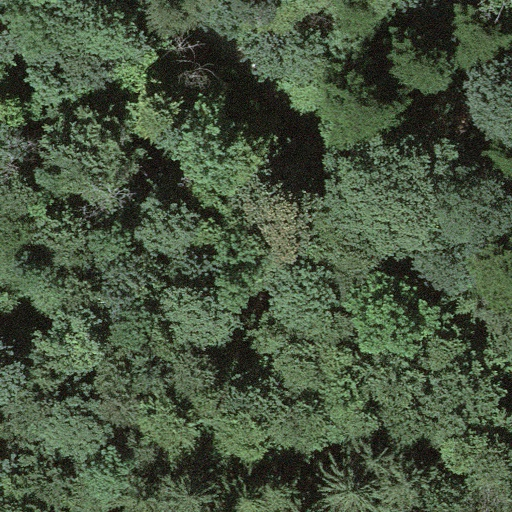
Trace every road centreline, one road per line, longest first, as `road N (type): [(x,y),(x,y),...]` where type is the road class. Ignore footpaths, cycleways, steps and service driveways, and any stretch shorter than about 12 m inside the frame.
road 1 (track): [(317,129),(511,335)]
road 2 (track): [(175,0),(317,129)]
